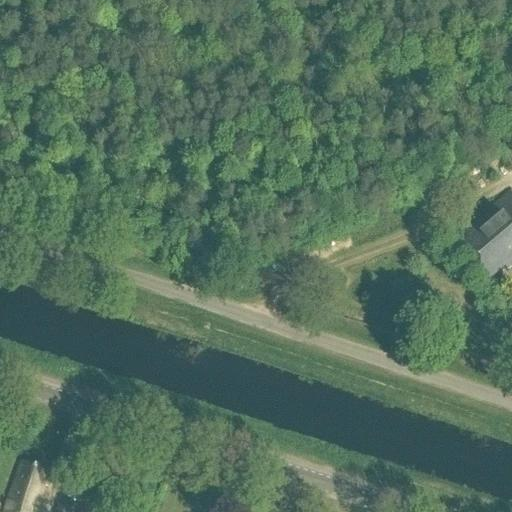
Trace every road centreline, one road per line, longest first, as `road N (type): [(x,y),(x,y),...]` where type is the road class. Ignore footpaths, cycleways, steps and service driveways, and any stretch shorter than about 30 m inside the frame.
road 1 (unclassified): [(511,404),(0,239)]
road 2 (tertiary): [(414,511),(0,378)]
